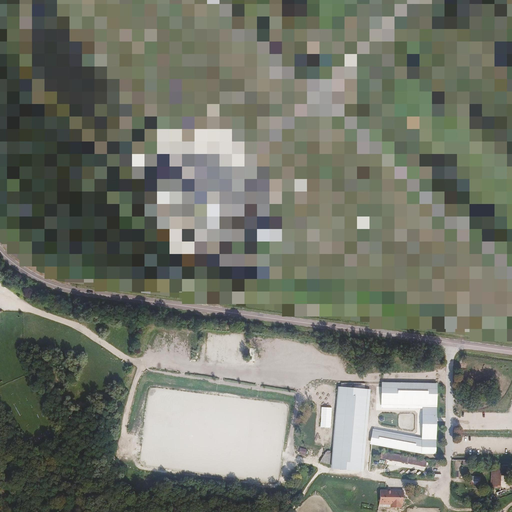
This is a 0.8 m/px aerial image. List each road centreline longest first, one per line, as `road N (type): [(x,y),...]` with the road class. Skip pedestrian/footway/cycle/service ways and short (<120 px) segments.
road 1 (secondary): [(0,251),(49,283),(87,292),(511,351)]
road 2 (track): [(0,299),(74,324),(142,362),(348,377),(450,375)]
road 3 (track): [(142,362),(123,427),(138,466),(269,486),(279,485),(288,456),(322,468)]
road 4 (unclassified): [(316,97),(407,0)]
road 5 (track): [(322,468),(445,484)]
